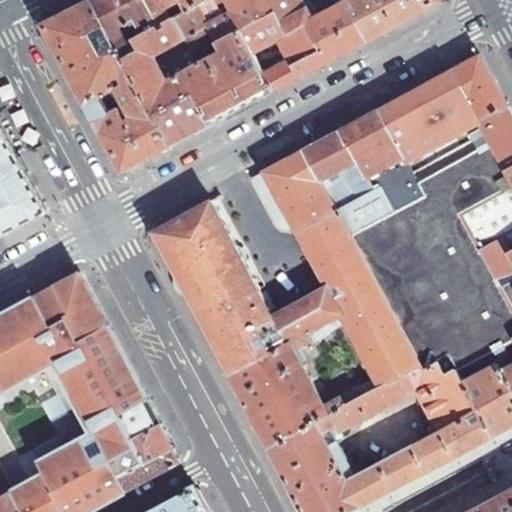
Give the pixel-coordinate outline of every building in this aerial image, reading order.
[(93,0),(91,0),(43,24),(48,33),(57,50),(65,64),(77,88),(86,104),(134,78),(118,48),(111,34),(93,0)] [(93,0),(111,34),(136,21),(143,34),(163,24),(151,0),(93,0)] [(151,0),(163,24),(176,18),(209,1),(208,0),(151,0)] [(210,0),(209,1),(176,18),(188,40),(211,28),(219,43),(241,32),(225,0),(210,0)] [(225,0),(241,32),(272,91),(293,80),(357,46),(369,39),(386,30),(439,2),(439,0),(348,0),(313,19),(302,0),(225,0)] [(194,93),(211,125),(227,117),(245,107),(263,98),(273,93),(272,91),(241,32),(219,43),(224,52),(170,81),(157,56),(188,40),(176,18),(163,24),(143,34),(118,48),(134,78),(153,114),(194,93)] [(211,28),(188,40),(194,51),(203,52),(219,43),(211,28)] [(460,66),(452,70),(480,121),(507,106),(480,55),(460,66)] [(416,89),(416,90),(445,144),(482,124),(480,121),(452,70),(428,83),(416,89)] [(106,142),(122,171),(170,147),(153,114),(134,78),(86,104),(101,133),(106,142)] [(386,106),(379,110),(406,158),(408,164),(445,144),(416,90),(386,106)] [(153,114),(170,147),(182,140),(190,136),(207,127),(211,125),(194,93),(153,114)] [(511,114),(507,106),(480,121),(482,124),(507,170),(511,167),(511,114)] [(340,132),(366,179),(406,158),(379,110),(347,128),(340,132)] [(0,236),(47,211),(19,159),(0,123),(0,236)] [(479,206),(511,187),(511,179),(507,170),(482,124),(445,144),(479,206)] [(309,149),(304,151),(338,212),(374,193),(366,179),(340,132),(309,149)] [(275,315),(245,259),(239,248),(222,217),(229,213),(220,196),(156,231),(156,234),(182,284),(192,304),(230,374),(326,322),(331,331),(346,323),(376,379),(361,387),(365,396),(420,366),(423,373),(439,363),(449,358),(445,352),(481,333),(511,315),(511,306),(463,214),(442,226),(424,194),(385,215),(350,234),(338,212),(304,151),(282,163),(251,180),(277,226),(280,229),(285,230),(295,227),(328,286),(275,315)] [(406,158),(366,179),(374,193),(385,215),(424,194),(408,164),(406,158)] [(511,187),(479,206),(463,214),(511,306),(511,187)] [(374,193),(338,212),(350,234),(385,215),(374,193)] [(246,244),(239,248),(245,259),(253,255),(246,244)] [(40,295),(34,299),(62,349),(68,362),(88,351),(82,339),(107,324),(80,274),(74,277),(40,295)] [(34,299),(11,311),(43,368),(46,374),(68,362),(62,349),(34,299)] [(11,311),(0,316),(0,391),(43,368),(11,311)] [(511,315),(481,333),(491,352),(511,341),(511,315)] [(326,322),(230,374),(253,419),(266,441),(269,448),(365,396),(361,387),(357,386),(324,404),(296,352),(330,334),(331,331),(326,322)] [(145,394),(107,324),(82,339),(88,351),(68,362),(46,374),(81,441),(36,465),(42,478),(11,495),(20,511),(53,511),(65,506),(67,511),(90,511),(96,509),(128,492),(120,478),(147,463),(135,440),(122,416),(149,402),(145,394)] [(445,352),(449,358),(457,374),(460,379),(467,375),(463,368),(491,352),(481,333),(445,352)] [(350,511),(389,491),(474,446),(484,441),(491,437),(460,379),(457,374),(448,379),(439,363),(423,373),(420,366),(365,396),(269,448),(286,480),(294,494),(303,511),(350,511)] [(469,380),(467,375),(460,379),(491,437),(511,426),(511,391),(502,373),(497,365),(469,380)] [(511,366),(502,373),(511,391),(511,366)] [(152,407),(149,402),(122,416),(135,440),(162,425),(160,420),(152,407)] [(162,425),(135,440),(147,463),(175,448),(172,444),(166,432),(162,425)] [(147,463),(120,478),(128,492),(150,480),(182,463),(180,459),(175,448),(147,463)] [(206,511),(196,492),(193,487),(146,511),(206,511)] [(488,503),(478,508),(480,511),(511,511),(511,489),(501,496),(488,503)] [(0,511),(20,511),(11,495),(0,500),(0,511)]
